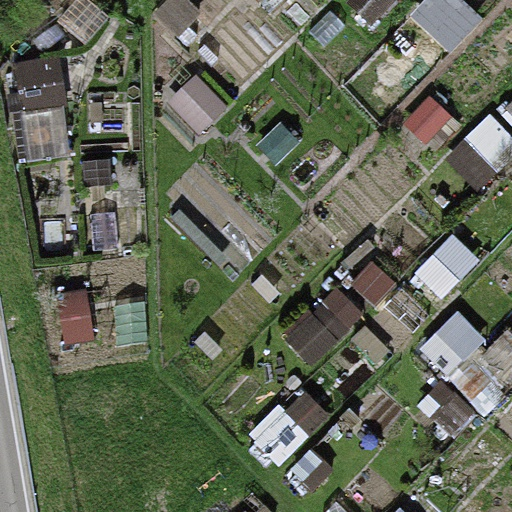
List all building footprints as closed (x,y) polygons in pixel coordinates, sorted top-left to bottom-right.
[(399,2),(397,0),(351,0),(346,5),(370,30),(399,2)] [(458,44),(477,24),(450,0),(440,0),(430,12),(441,22),(438,26),(458,44)] [(67,108),(59,58),(14,65),(21,114),(13,116),(20,164),(70,156),(63,109),(67,108)] [(167,106),(199,138),(229,109),(196,77),(167,106)] [(463,128),(431,99),(398,134),(420,154),(428,146),(438,156),(463,128)] [(511,101),(503,110),(511,119),(511,101)] [(179,213),(171,221),(219,268),(226,261),(179,213)] [(374,309),(397,285),(375,264),(352,288),(374,309)] [(86,292),(57,297),(65,347),(95,342),(86,292)] [(364,318),(337,292),(314,315),(308,310),(284,334),(289,339),(285,344),(311,370),(364,318)] [(451,440),(475,414),(441,384),(417,410),(451,440)] [(254,446),(279,471),(331,420),(306,394),(287,413),(279,406),(249,436),(256,444),(254,446)] [(244,504),(252,511),(270,511),(253,495),(244,504)]
